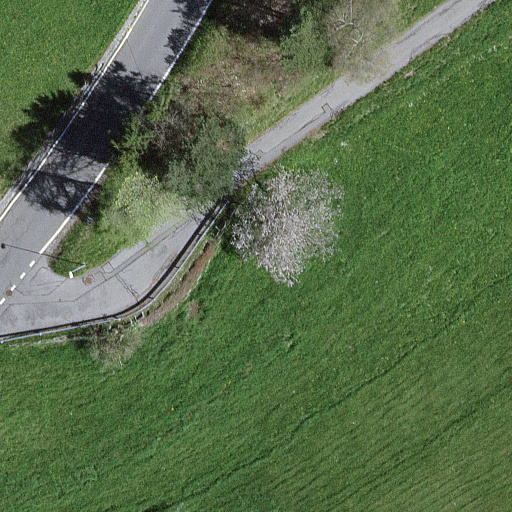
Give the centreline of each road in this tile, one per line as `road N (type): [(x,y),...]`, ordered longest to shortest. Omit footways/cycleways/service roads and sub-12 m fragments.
road 1 (residential): [(0,294),(35,302),(110,284),(157,258),(270,148),(474,0)]
road 2 (tertiary): [(0,258),(72,168),(177,0)]
